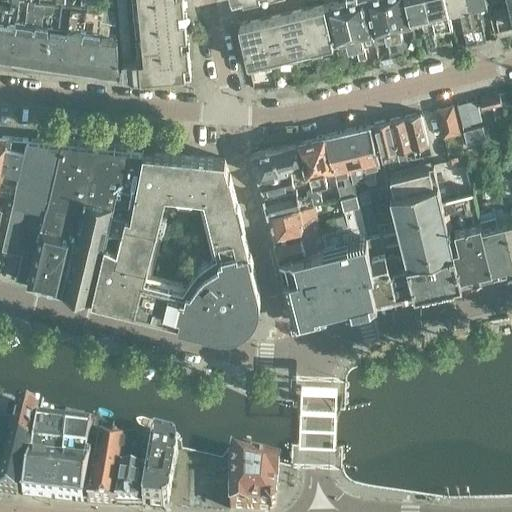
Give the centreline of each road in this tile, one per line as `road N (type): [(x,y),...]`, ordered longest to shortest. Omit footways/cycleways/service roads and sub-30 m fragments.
road 1 (residential): [(0,291),(223,349),(288,353),(319,343)]
road 2 (residential): [(229,115),(300,115),(511,65)]
road 3 (residential): [(0,94),(229,115)]
road 4 (residential): [(319,343),(511,295)]
road 5 (residential): [(320,511),(319,343)]
